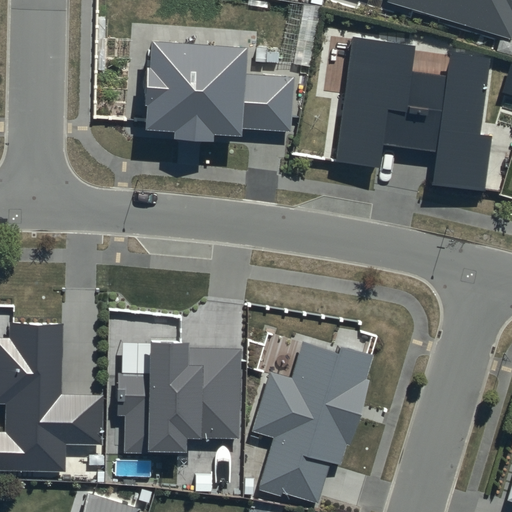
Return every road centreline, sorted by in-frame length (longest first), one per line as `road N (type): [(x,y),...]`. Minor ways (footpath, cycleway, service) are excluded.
road 1 (residential): [(481,266),(231,222),(34,207)]
road 2 (residential): [(408,511),(481,266)]
road 3 (residential): [(38,0),(34,207)]
